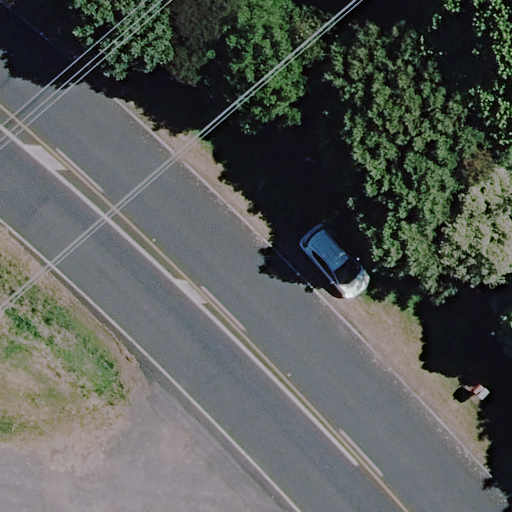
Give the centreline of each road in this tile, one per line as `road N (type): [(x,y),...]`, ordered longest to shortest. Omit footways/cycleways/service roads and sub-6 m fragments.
road 1 (tertiary): [(415,511),(141,237),(0,115)]
road 2 (track): [(173,511),(0,475)]
